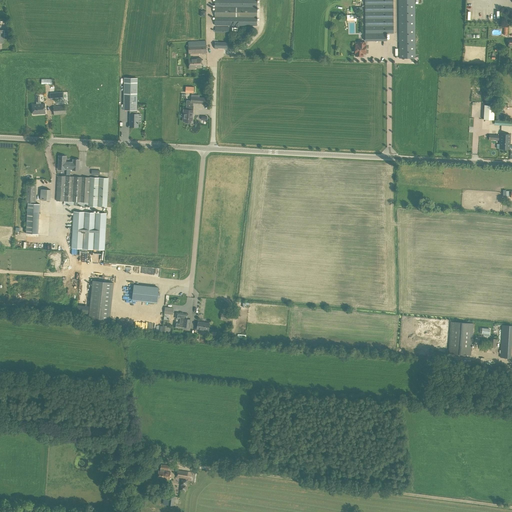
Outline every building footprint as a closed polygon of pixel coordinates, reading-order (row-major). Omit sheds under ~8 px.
[(214,0),(215,25),(257,25),(257,17),(257,0),(214,0)] [(365,0),(365,40),(387,40),(387,33),(393,33),(393,0),(365,0)] [(414,0),(398,0),(399,57),(415,57),(414,0)] [(206,41),(188,41),(189,54),(207,53),(206,41)] [(356,44),(355,55),(361,55),(362,53),(365,53),(366,42),(358,42),(358,44),(356,44)] [(201,58),(189,59),(189,69),(195,69),(195,68),(202,67),(201,58)] [(124,110),(130,110),(130,114),(137,114),(137,78),(124,78),(124,110)] [(36,104),(32,104),(33,114),(45,114),(44,104),(41,104),(41,102),(40,102),(40,96),(36,96),(36,104)] [(494,119),(494,104),(484,104),(484,119),(494,119)] [(66,105),(53,106),(54,115),(67,114),(66,105)] [(183,109),(183,121),(185,121),(185,122),(186,122),(187,123),(189,123),(189,122),(191,123),(191,120),(192,120),(192,115),(192,114),(192,110),(193,110),(193,106),(186,106),(186,110),(183,109)] [(130,114),(130,127),(138,127),(138,114),(137,114),(130,114)] [(495,143),(495,148),(509,149),(510,134),(500,134),(500,143),(495,143)] [(73,160),(72,163),(65,162),(66,156),(64,156),(63,155),(61,155),(60,156),(59,156),(58,169),(65,170),(65,169),(72,170),(79,171),(79,160),(78,160),(77,159),(75,159),(74,160),(73,160)] [(58,176),(57,201),(65,201),(65,205),(107,207),(108,178),(58,176)] [(29,183),(28,199),(35,199),(36,184),(29,183)] [(41,189),(40,200),(50,200),(51,190),(41,189)] [(28,204),(26,234),(38,235),(40,204),(28,204)] [(74,212),(72,249),(105,250),(107,213),(74,212)] [(94,280),(89,323),(110,325),(115,282),(94,280)] [(159,287),(134,284),(133,294),(133,299),(157,302),(158,297),(160,297),(160,293),(158,293),(159,287)] [(176,322),(175,328),(188,330),(188,328),(190,329),(192,320),(189,320),(189,314),(177,313),(176,319),(179,320),(179,322),(176,322)] [(450,321),(448,353),(470,354),(472,322),(450,321)] [(197,322),(196,329),(209,331),(210,323),(197,322)] [(511,324),(502,324),(500,356),(510,357),(511,330),(511,329),(511,324)] [(480,330),(480,333),(479,332),(477,344),(480,344),(481,337),(484,337),(484,336),(489,336),(490,329),(482,328),(482,330),(480,330)] [(178,470),(177,478),(188,479),(189,472),(178,470)] [(158,471),(157,479),(170,481),(170,472),(158,471)] [(164,495),(163,504),(174,506),(176,496),(164,495)]
